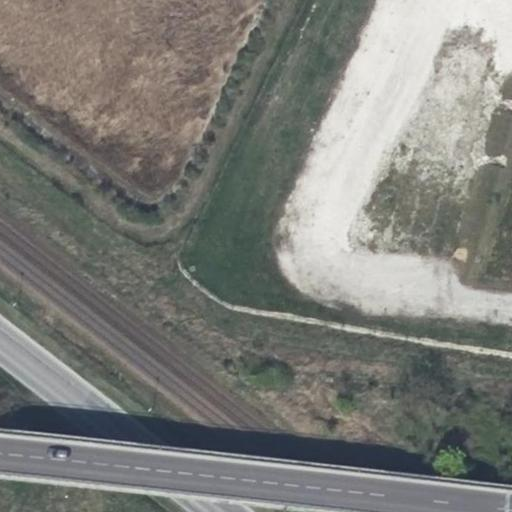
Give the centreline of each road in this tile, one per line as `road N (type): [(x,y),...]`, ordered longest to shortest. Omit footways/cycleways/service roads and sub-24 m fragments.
road 1 (primary): [(511,511),(0,455)]
road 2 (tertiary): [(0,340),(216,511)]
road 3 (track): [(156,267),(0,151)]
